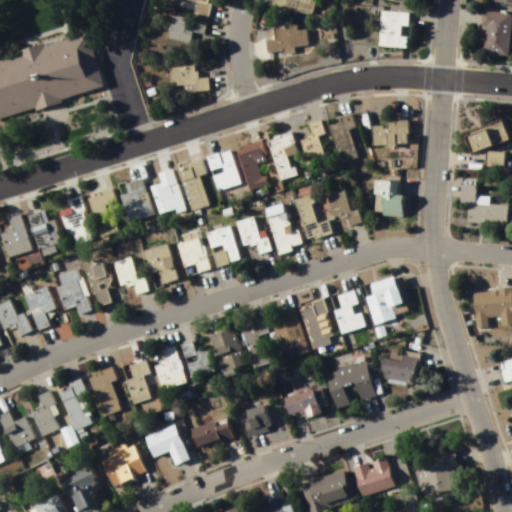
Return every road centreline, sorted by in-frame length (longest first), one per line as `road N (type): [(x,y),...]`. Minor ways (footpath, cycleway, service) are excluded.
road 1 (residential): [(0,377),(375,246),(430,240),(511,249)]
road 2 (residential): [(440,73),(363,71),(308,81),(0,182)]
road 3 (residential): [(502,511),(499,473),(457,354),(430,240),(440,73)]
road 4 (residential): [(471,398),(268,459),(142,511)]
